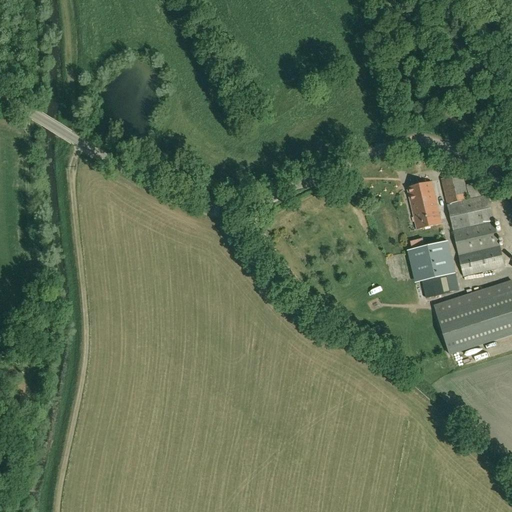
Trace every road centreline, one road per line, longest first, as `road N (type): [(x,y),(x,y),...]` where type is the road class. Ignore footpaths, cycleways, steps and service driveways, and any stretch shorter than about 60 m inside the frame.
road 1 (tertiary): [(511,189),(457,153),(413,142),(243,209),(194,206),(0,94)]
road 2 (track): [(75,141),(86,340),(57,511)]
